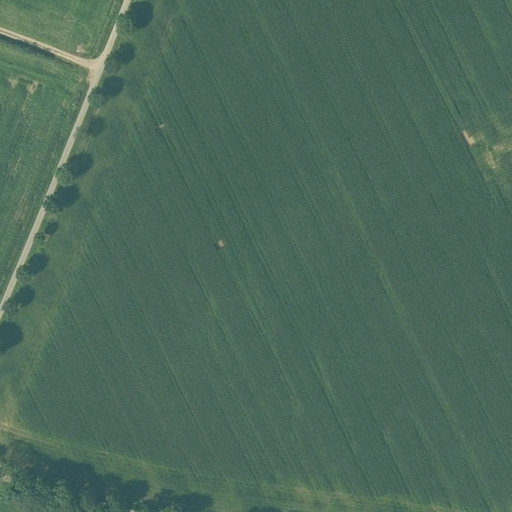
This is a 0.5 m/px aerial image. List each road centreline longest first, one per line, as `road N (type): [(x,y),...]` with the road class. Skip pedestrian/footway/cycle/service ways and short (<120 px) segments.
road 1 (unclassified): [(0,309),(127,0)]
road 2 (unclassified): [(0,476),(129,511)]
